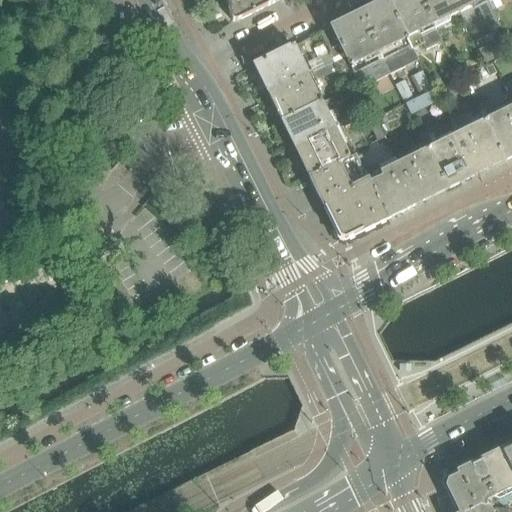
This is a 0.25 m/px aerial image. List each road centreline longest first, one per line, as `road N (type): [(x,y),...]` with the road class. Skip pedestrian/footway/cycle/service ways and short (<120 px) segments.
road 1 (secondary): [(318,321),(0,485)]
road 2 (tertiary): [(318,321),(189,74)]
road 3 (secondary): [(511,209),(318,321)]
road 4 (tertiary): [(393,474),(347,354),(318,321)]
road 5 (residential): [(189,74),(335,0)]
road 6 (secondary): [(393,474),(511,399)]
road 7 (tertiary): [(351,424),(322,478),(260,511)]
